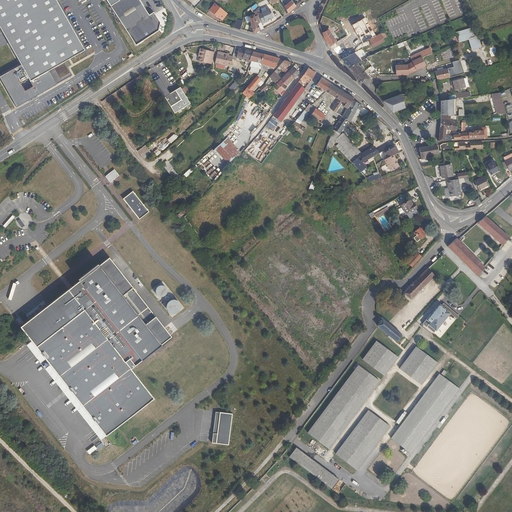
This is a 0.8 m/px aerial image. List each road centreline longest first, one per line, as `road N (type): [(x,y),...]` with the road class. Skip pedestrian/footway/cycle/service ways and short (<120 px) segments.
road 1 (unclassified): [(285,439),(373,325),(374,292),(403,285),(450,222)]
road 2 (tertiary): [(450,222),(429,199),(397,127),(323,66)]
road 3 (tertiary): [(116,79),(0,156)]
road 4 (tertiary): [(203,38),(323,66)]
